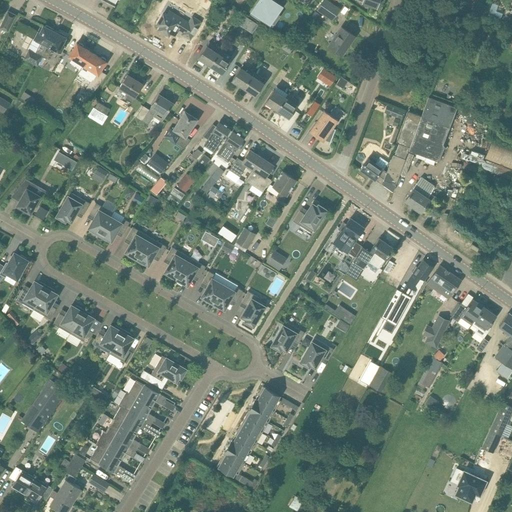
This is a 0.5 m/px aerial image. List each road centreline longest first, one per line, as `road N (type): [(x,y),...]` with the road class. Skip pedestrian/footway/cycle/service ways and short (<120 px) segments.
road 1 (primary): [(337,180),(178,73),(49,0)]
road 2 (residential): [(253,367),(252,345),(66,237),(44,246)]
road 3 (residential): [(44,246),(52,271),(215,366)]
road 4 (primary): [(511,303),(337,180)]
road 5 (unclassified): [(337,180),(398,0)]
road 6 (residential): [(125,511),(215,366)]
